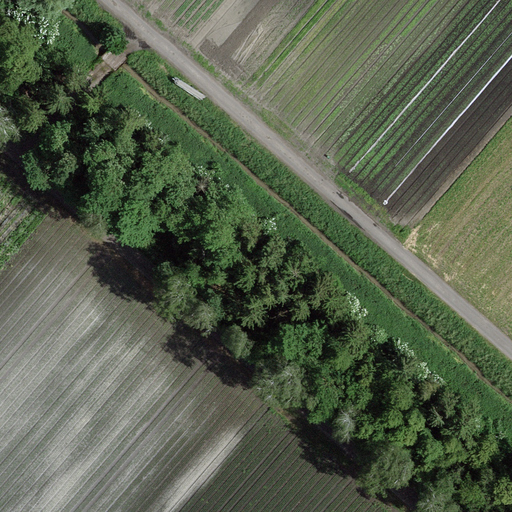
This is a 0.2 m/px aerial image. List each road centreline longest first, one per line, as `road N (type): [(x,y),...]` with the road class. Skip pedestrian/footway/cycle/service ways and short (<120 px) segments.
road 1 (track): [(0,137),(428,511)]
road 2 (track): [(111,0),(511,351)]
road 3 (track): [(29,163),(137,23)]
